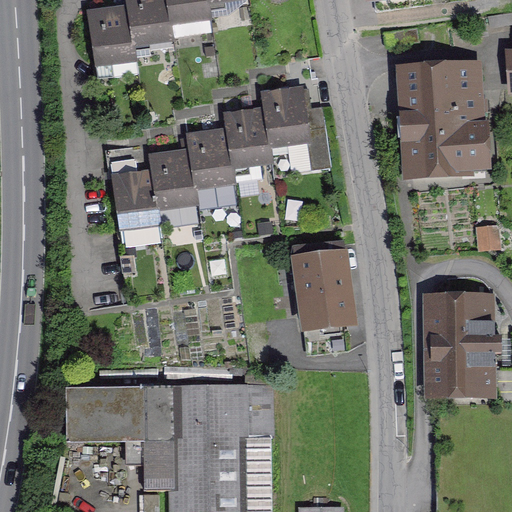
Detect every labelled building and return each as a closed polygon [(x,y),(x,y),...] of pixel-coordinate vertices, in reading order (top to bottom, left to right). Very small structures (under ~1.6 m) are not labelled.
[(166,42),(161,0),(122,0),(124,6),(128,49),(166,42)] [(204,22),(201,0),(161,0),(165,28),(204,22)] [(129,65),(124,6),(85,11),(91,73),(129,65)] [(511,96),(511,51),(502,52),(504,97),(511,96)] [(480,124),(476,61),(392,66),(400,185),(470,181),(469,175),(488,174),(485,124),(480,124)] [(298,86),(256,91),(258,108),(263,151),(304,145),(298,86)] [(325,141),(324,105),(312,106),(312,141),(325,141)] [(265,166),(258,108),(219,113),(221,129),(226,173),(265,166)] [(227,186),(221,129),(183,134),(184,150),(190,193),(227,186)] [(191,207),(184,150),(145,157),(146,171),(151,214),(191,207)] [(152,230),(146,171),(106,176),(112,236),(152,230)] [(501,250),(499,225),(476,227),(478,252),(501,250)] [(353,328),(343,252),(286,260),(296,335),(353,328)] [(489,295),(419,297),(422,399),(492,397),(491,355),(499,355),(499,335),(490,336),(489,295)] [(268,511),(266,387),(61,390),(62,446),(138,445),(139,492),(163,491),(163,511),(268,511)]
